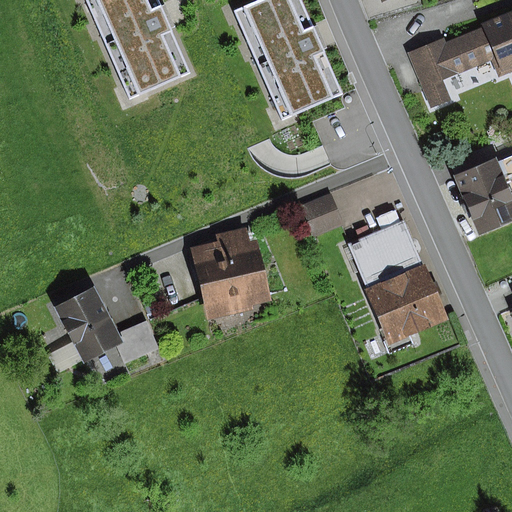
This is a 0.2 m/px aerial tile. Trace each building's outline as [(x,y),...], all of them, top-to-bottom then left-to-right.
[(82,0),(127,100),(187,74),(154,0),(82,0)] [(297,0),(259,0),(232,12),(279,121),(338,95),(297,0)] [(443,39),(407,54),(430,108),(450,100),(442,82),(491,61),(498,78),(511,71),(511,9),(476,24),(478,29),(445,44),(443,39)] [(494,159),(451,177),(476,237),(511,221),(511,201),(510,196),(511,194),(511,154),(496,161),(494,159)] [(333,197),(303,206),(312,237),(343,228),(333,197)] [(405,223),(348,244),(385,344),(442,323),(405,223)] [(253,233),(189,246),(202,314),(266,302),(253,233)] [(94,289),(55,307),(82,362),(115,346),(120,343),(94,289)] [(147,320),(121,332),(125,341),(120,343),(115,346),(124,365),(160,349),(147,320)]
